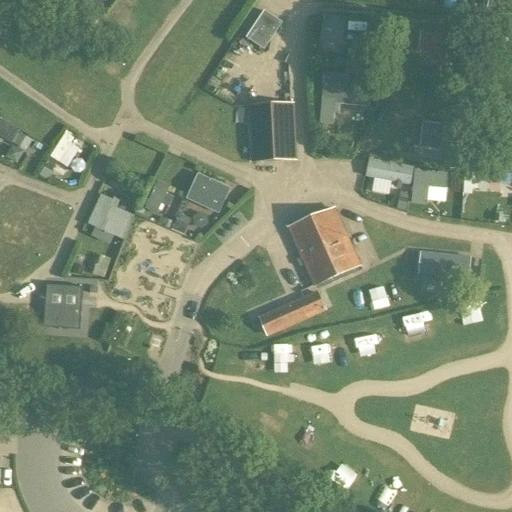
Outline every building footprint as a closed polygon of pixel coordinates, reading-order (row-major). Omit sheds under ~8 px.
[(88,0),(82,7),(94,18),(109,0),(88,0)] [(151,0),(123,0),(107,21),(125,34),(151,0)] [(264,50),(281,23),(264,11),(246,38),(264,50)] [(341,42),(343,19),(323,16),(321,40),(341,42)] [(447,53),(449,34),(421,31),(419,50),(447,53)] [(173,38),(164,48),(188,69),(197,59),(173,38)] [(80,63),(69,78),(88,91),(77,107),(91,117),(113,86),(80,63)] [(320,127),(333,128),(335,106),(370,109),(372,80),(324,76),(320,127)] [(203,132),(213,104),(200,100),(191,128),(203,132)] [(250,107),(251,163),(296,161),(294,104),(250,107)] [(33,136),(0,117),(0,136),(14,144),(7,156),(19,162),(33,136)] [(440,149),(443,125),(423,123),(420,147),(440,149)] [(69,167),(83,143),(64,132),(50,157),(69,167)] [(369,163),(368,179),(413,181),(412,201),(447,203),(449,168),(369,163)] [(230,189),(198,174),(187,199),(219,214),(230,189)] [(156,213),(170,184),(159,179),(145,208),(156,213)] [(407,208),(413,187),(403,184),(398,205),(407,208)] [(4,191),(0,208),(0,211),(8,213),(5,227),(22,231),(30,197),(4,191)] [(103,194),(86,233),(116,246),(130,214),(116,209),(119,201),(103,194)] [(60,221),(49,218),(53,203),(38,199),(27,239),(53,246),(60,221)] [(334,210),(290,229),(315,286),(359,267),(334,210)] [(188,260),(196,239),(186,235),(192,218),(179,214),(175,225),(150,217),(140,244),(188,260)] [(0,281),(7,282),(12,254),(0,252),(0,281)] [(418,276),(469,281),(471,258),(420,253),(418,276)] [(82,287),(53,285),(46,285),(45,296),(44,315),(57,316),(56,328),(66,328),(67,316),(80,317),(82,287)] [(258,318),(267,338),(326,312),(318,292),(258,318)]
